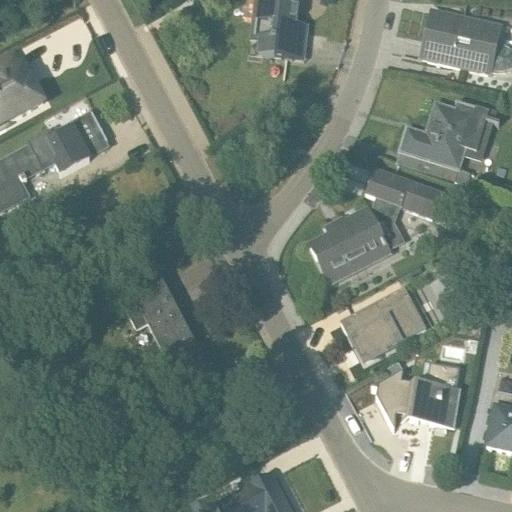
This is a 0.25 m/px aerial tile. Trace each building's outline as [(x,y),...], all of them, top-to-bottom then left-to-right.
[(298,6),(253,2),(248,43),(257,44),(255,59),(303,64),(304,63),(307,28),(296,27),(298,6)] [(430,15),(418,65),(489,81),(490,77),(500,79),(506,78),(511,75),(511,55),(503,50),(497,48),(501,30),(430,15)] [(0,97),(14,124),(33,114),(33,112),(46,105),(32,79),(31,80),(23,66),(4,76),(3,75),(0,76),(0,97)] [(497,130),(498,127),(493,125),(495,116),(476,109),(475,112),(473,112),(454,106),(454,108),(455,109),(454,112),(433,106),(423,136),(404,130),(396,157),(398,158),(395,167),(465,189),(469,177),(459,174),(463,161),(480,166),(492,128),(497,130)] [(0,163),(0,216),(29,201),(21,186),(52,170),(58,183),(91,165),(89,162),(110,151),(91,116),(0,163)] [(441,228),(451,202),(374,173),(364,199),(375,203),(370,214),(364,217),(364,216),(344,226),(341,220),(322,230),(327,241),(309,251),(316,263),(318,262),(331,286),(390,256),(389,255),(403,247),(393,228),(399,213),(441,228)] [(487,281),(508,297),(511,292),(511,262),(507,269),(500,264),(487,281)] [(159,284),(119,305),(119,306),(136,336),(146,331),(186,408),(215,392),(159,284)] [(96,285),(75,296),(81,307),(102,296),(96,285)] [(384,355),(425,333),(403,292),(339,326),(349,344),(363,370),(386,358),(384,355)] [(460,402),(465,403),(466,395),(459,394),(459,396),(454,396),(458,372),(429,368),(425,389),(400,386),(402,375),(371,392),(376,394),(375,401),(392,433),(395,419),(409,421),(409,426),(417,427),(417,424),(428,426),(428,427),(453,431),(457,408),(458,408),(460,402)] [(511,459),(511,399),(498,397),(495,410),(492,410),(483,452),(511,459)] [(248,491),(214,510),(215,511),(289,511),(271,477),(247,489),(248,491)]
